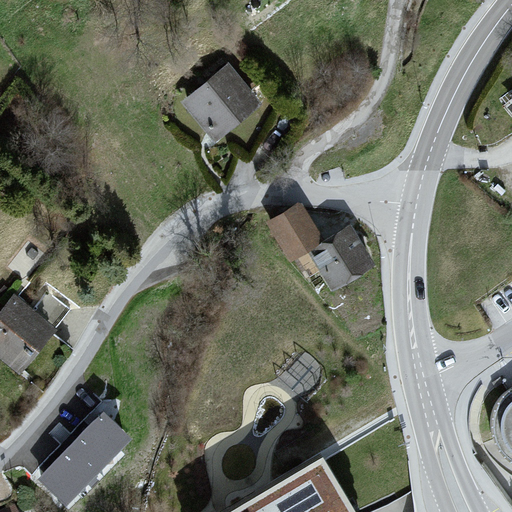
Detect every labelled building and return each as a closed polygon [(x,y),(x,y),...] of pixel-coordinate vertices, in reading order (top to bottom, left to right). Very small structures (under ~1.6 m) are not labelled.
[(228,68),(186,103),(215,137),(257,102),(228,68)] [(300,206),(270,224),(291,259),(309,248),(332,287),(369,265),(348,231),(323,246),(300,206)] [(0,308),(0,355),(21,372),(57,328),(13,293),(0,308)] [(511,389),(508,392),(498,404),(489,420),(492,436),(504,456),(511,465),(511,389)] [(132,437),(103,409),(37,478),(66,506),(132,437)] [(352,511),(319,463),(236,511),(352,511)]
